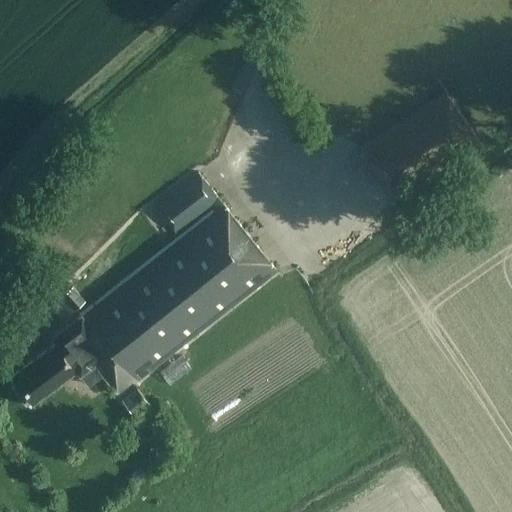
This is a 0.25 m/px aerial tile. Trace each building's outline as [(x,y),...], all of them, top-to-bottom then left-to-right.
[(445,89),(374,136),(358,147),(393,200),(395,198),(396,197),(481,141),(464,116),(445,89)] [(134,377),(136,380),(276,272),(200,173),(155,208),(178,239),(81,314),(83,316),(54,339),(57,342),(11,378),(31,404),(77,369),(88,384),(102,373),(116,391),(134,377)] [(84,300),(72,286),(62,295),(74,309),(84,300)] [(182,356),(160,373),(170,385),(191,368),(182,356)] [(137,387),(121,399),(135,416),(151,404),(137,387)]
